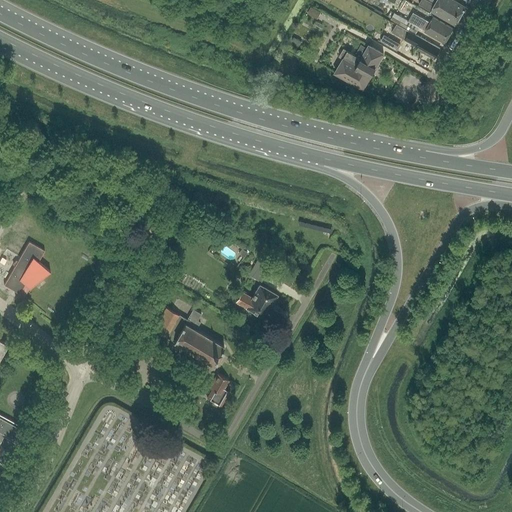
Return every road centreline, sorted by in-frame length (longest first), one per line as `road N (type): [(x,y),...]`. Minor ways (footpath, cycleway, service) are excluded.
road 1 (trunk): [(417,157),(304,132),(155,83),(0,12)]
road 2 (unclassified): [(83,369),(206,440),(219,440),(326,271)]
road 3 (trunk): [(262,142),(347,182),(385,216),(396,271),(360,386)]
road 4 (trunk): [(0,39),(103,86),(262,142)]
road 5 (trunk): [(262,142),(511,194)]
road 6 (trunk): [(360,386),(458,217),(511,205)]
road 7 (unclassified): [(17,511),(83,369)]
road 8 (trunk): [(416,511),(365,459),(354,405),(360,386)]
